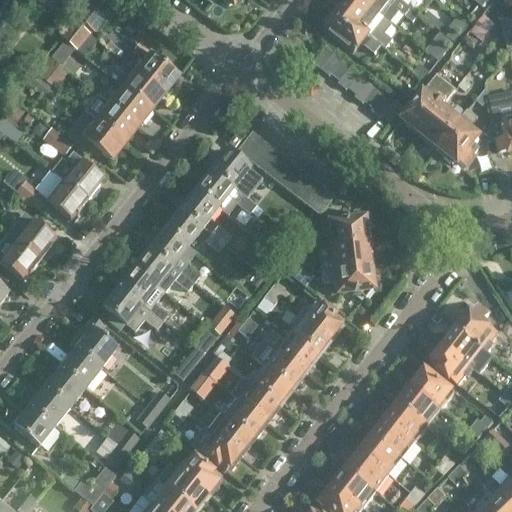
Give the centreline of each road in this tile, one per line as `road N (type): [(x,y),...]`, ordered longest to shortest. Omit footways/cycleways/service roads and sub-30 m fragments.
road 1 (residential): [(0,373),(243,72)]
road 2 (residential): [(258,511),(468,244)]
road 3 (residential): [(468,244),(243,72)]
road 4 (residential): [(243,72),(146,0)]
